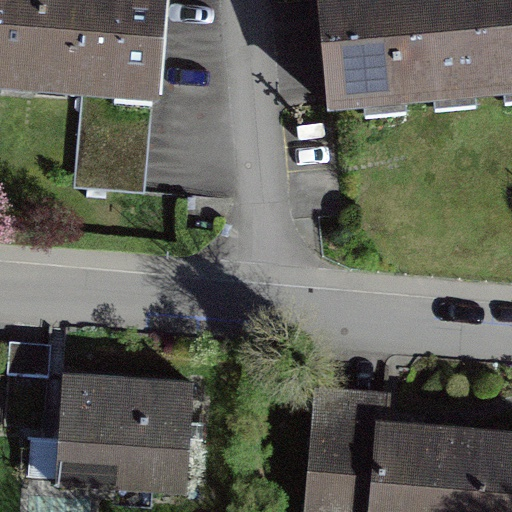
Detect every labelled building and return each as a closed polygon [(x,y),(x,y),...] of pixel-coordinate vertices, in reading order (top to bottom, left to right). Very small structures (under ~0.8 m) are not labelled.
[(162,0),(0,0),(0,89),(81,95),(75,189),(149,194),(162,0)] [(511,0),(327,0),(338,116),(511,100),(511,0)] [(53,347),(11,343),(4,426),(46,429),(53,347)] [(64,383),(58,497),(190,504),(195,390),(64,383)] [(511,511),(511,442),(389,430),(392,400),(312,393),(301,511),(511,511)]
